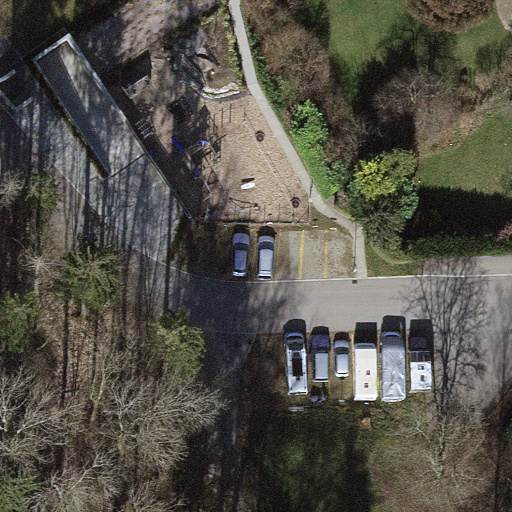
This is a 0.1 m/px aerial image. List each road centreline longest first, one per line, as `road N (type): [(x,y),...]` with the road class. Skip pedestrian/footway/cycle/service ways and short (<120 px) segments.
road 1 (residential): [(511,302),(259,310),(156,287),(76,229),(0,145)]
road 2 (track): [(234,511),(221,371),(228,308)]
